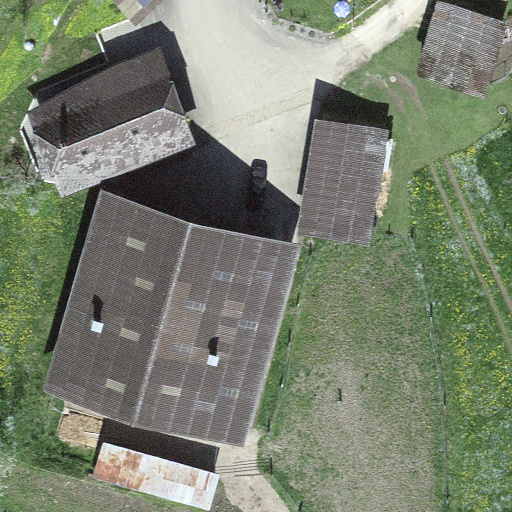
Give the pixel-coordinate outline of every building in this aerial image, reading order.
[(442,2),(420,70),(477,89),(499,21),(442,2)] [(148,78),(95,100),(114,144),(166,123),(148,78)] [(114,144),(95,100),(94,96),(47,116),(70,166),(115,147),(114,144)] [(303,224),(365,235),(383,132),(320,122),(303,224)] [(121,203),(71,379),(222,421),(271,246),(121,203)]
